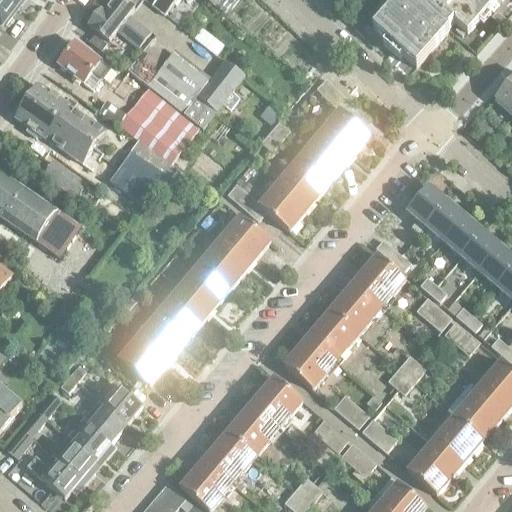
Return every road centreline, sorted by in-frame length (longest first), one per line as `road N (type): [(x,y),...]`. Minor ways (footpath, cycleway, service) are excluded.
road 1 (residential): [(432,129),(109,511)]
road 2 (residential): [(432,129),(298,0)]
road 3 (tertiary): [(0,110),(69,0)]
